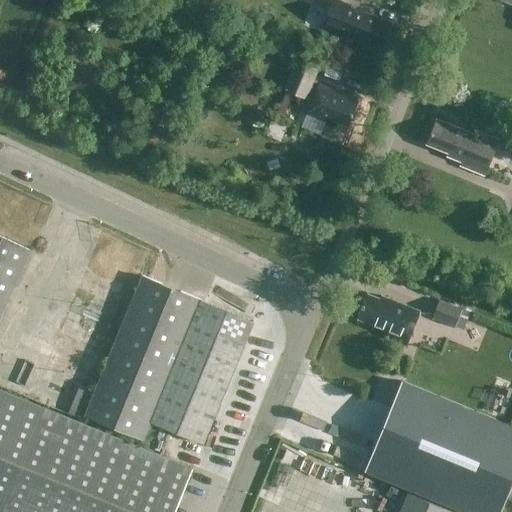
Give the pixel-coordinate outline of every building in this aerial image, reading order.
[(0,0),(0,24),(11,0),(0,0)] [(378,48),(389,23),(349,7),(350,4),(338,0),(331,0),(321,27),(354,40),(355,38),(378,48)] [(212,44),(250,58),(255,45),(217,31),(212,44)] [(324,120),(326,117),(348,125),(358,100),(318,84),(316,88),(311,86),(318,69),(295,60),(283,90),(311,101),(306,113),(324,120)] [(427,143),(448,152),(447,155),(461,161),(460,166),(484,175),(498,139),(474,129),(472,134),(436,120),(427,143)] [(0,313),(22,268),(30,250),(0,235),(0,313)] [(203,443),(253,321),(200,299),(142,275),(84,416),(143,440),(151,421),(203,443)] [(356,318),(386,330),(384,336),(406,345),(420,311),(380,295),(379,298),(366,293),(356,318)] [(469,313),(438,300),(431,318),(462,331),(469,313)] [(499,511),(511,480),(511,426),(401,381),(365,470),(466,511),(499,511)] [(80,419),(92,389),(80,384),(67,413),(80,419)] [(0,388),(0,511),(131,511),(146,477),(156,452),(0,388)] [(159,457),(149,479),(182,493),(186,482),(191,471),(159,457)] [(398,511),(450,511),(451,510),(407,492),(398,511)]
